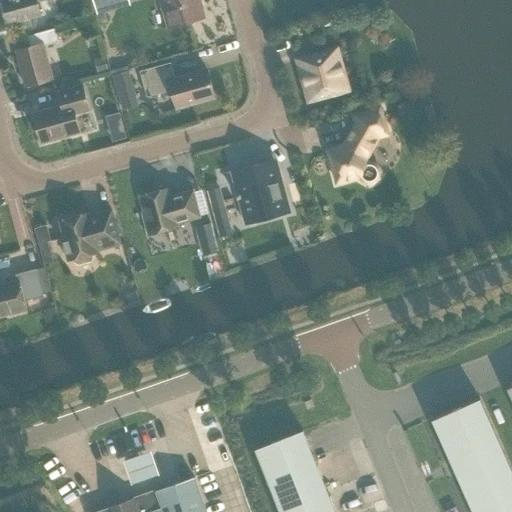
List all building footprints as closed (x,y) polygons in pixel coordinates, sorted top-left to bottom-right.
[(35,0),(1,0),(8,23),(39,14),(35,0)] [(128,1),(128,0),(92,0),(95,10),(128,1)] [(204,16),(198,0),(159,0),(162,11),(163,11),(168,27),(204,16)] [(58,42),(54,28),(27,35),(30,46),(16,50),(25,86),(52,78),(43,46),(58,42)] [(343,72),(336,47),(316,53),(316,55),(296,60),(303,85),(306,85),(309,98),(328,93),(329,95),(349,90),(344,72),(343,72)] [(108,69),(104,57),(92,60),(95,72),(108,69)] [(176,108),(214,98),(206,69),(174,77),(170,62),(139,71),(146,96),(170,90),(176,108)] [(133,88),(129,73),(117,77),(122,92),(133,88)] [(88,110),(82,85),(58,92),(61,106),(33,113),(41,143),(80,132),(75,114),(88,110)] [(359,176),(360,179),(367,184),(375,181),(379,174),(377,166),(369,162),(366,163),(364,155),(367,154),(375,141),(374,137),(386,134),(379,107),(352,114),(353,118),(356,117),(361,136),(345,140),(343,145),(327,149),(336,182),(359,176)] [(259,163),(230,171),(240,208),(259,202),(263,219),(290,212),(278,168),(261,173),(259,163)] [(225,206),(219,185),(206,189),(212,209),(225,206)] [(169,196),(167,188),(139,195),(143,212),(141,212),(147,235),(178,227),(177,223),(200,217),(193,190),(169,196)] [(111,209),(88,215),(87,213),(59,221),(63,235),(60,236),(67,260),(73,258),(74,261),(78,264),(90,261),(92,257),(91,253),(98,252),(97,250),(120,244),(111,209)] [(218,215),(218,235),(229,235),(229,215),(218,215)] [(214,232),(213,229),(211,222),(210,223),(195,227),(198,239),(213,235),(214,235),(214,232)] [(51,241),(47,224),(35,227),(39,244),(51,241)] [(288,228),(294,249),(308,245),(302,224),(288,228)] [(44,296),(36,269),(15,275),(16,279),(0,283),(0,317),(27,311),(25,301),(44,296)] [(50,308),(46,309),(43,310),(46,322),(57,319),(54,307),(50,308)] [(472,511),(511,511),(511,472),(479,399),(432,420),(472,511)] [(315,461),(302,430),(255,448),(267,479),(315,461)] [(150,448),(121,459),(125,471),(130,484),(159,473),(154,461),(150,448)] [(315,461),(267,479),(279,510),(327,491),(315,461)] [(205,511),(193,477),(94,511),(205,511)] [(334,511),(327,491),(279,510),(280,511),(334,511)]
